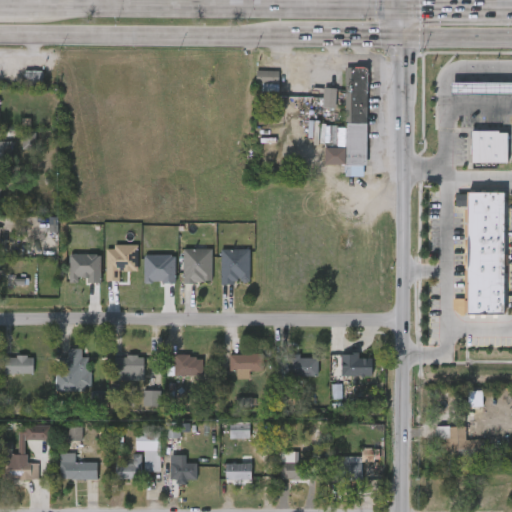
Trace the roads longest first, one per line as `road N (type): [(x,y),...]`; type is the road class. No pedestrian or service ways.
road 1 (tertiary): [(402,37),(403,511)]
road 2 (residential): [(0,319),(404,320)]
road 3 (secondary): [(402,10),(30,2)]
road 4 (secondary): [(0,43),(286,39)]
